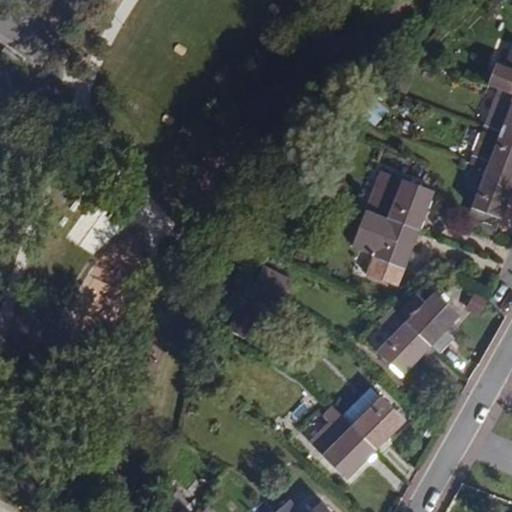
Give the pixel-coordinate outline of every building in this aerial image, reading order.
[(499,62),(490,85),(496,87),(511,93),(511,53),(507,65),(499,62)] [(511,136),(511,93),(496,87),(482,125),(511,136)] [(511,136),(482,125),(468,163),(486,170),(511,179),(511,136)] [(511,179),(486,170),(468,223),(495,236),(502,219),(503,219),(511,196),(511,179)] [(381,171),(367,210),(422,231),(436,192),(381,171)] [(422,231),(367,210),(360,227),(381,235),(366,275),(400,288),(422,231)] [(250,282),(281,298),(291,281),(259,265),(250,282)] [(398,313),(434,347),(461,318),(435,292),(425,302),(417,294),(398,313)] [(393,307),(388,312),(378,322),(392,335),(377,351),(405,377),(434,347),(398,313),(393,307)] [(369,388),(342,415),(379,451),(408,421),(383,396),(381,398),(369,388)] [(379,451),(342,415),(315,442),(325,452),(323,454),(350,481),(379,451)] [(303,511),(292,499),(277,511),(332,511),(323,501),(309,511),(303,511)]
